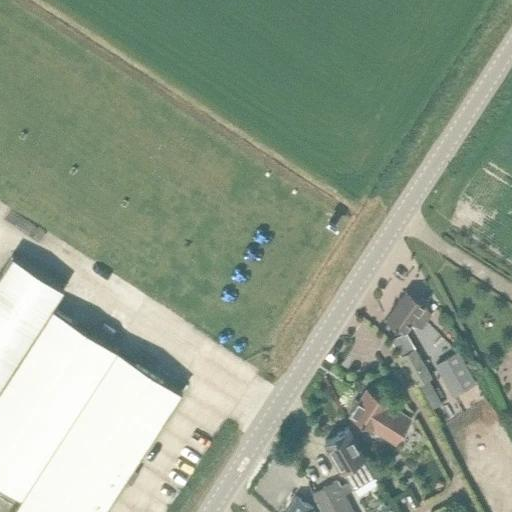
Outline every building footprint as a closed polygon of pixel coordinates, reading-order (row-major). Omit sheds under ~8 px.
[(0,385),(64,287),(14,255),(0,276),(0,385)] [(422,330),(433,316),(426,304),(407,290),(386,319),(406,334),(414,324),(422,330)] [(104,511),(183,391),(166,380),(54,306),(0,388),(0,482),(21,497),(11,511),(104,511)] [(430,408),(441,402),(429,377),(431,376),(417,349),(403,356),(430,408)] [(478,383),(459,350),(435,364),(453,397),(478,383)] [(396,442),(412,417),(367,389),(359,401),(356,399),(350,410),(353,412),(351,414),(396,442)] [(376,474),(349,428),(326,441),(350,481),(342,486),(346,492),(353,488),(376,474)] [(355,511),(352,505),(346,492),(342,486),(338,478),(326,485),(315,491),(319,500),(325,511),(355,511)] [(316,511),(314,508),(297,497),(287,511),(316,511)]
